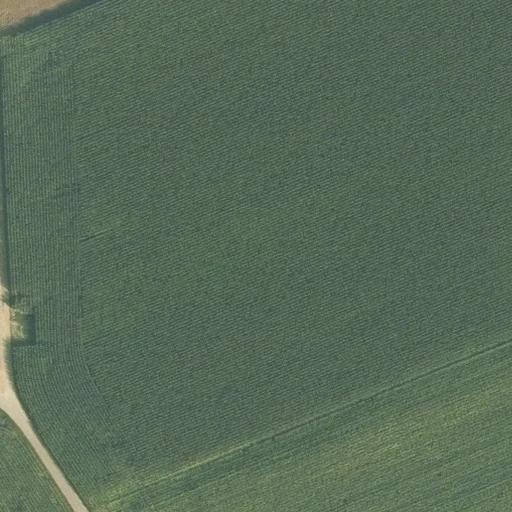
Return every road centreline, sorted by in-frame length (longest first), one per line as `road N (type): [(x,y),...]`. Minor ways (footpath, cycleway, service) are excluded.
road 1 (track): [(7,399),(0,258)]
road 2 (track): [(0,399),(81,511)]
